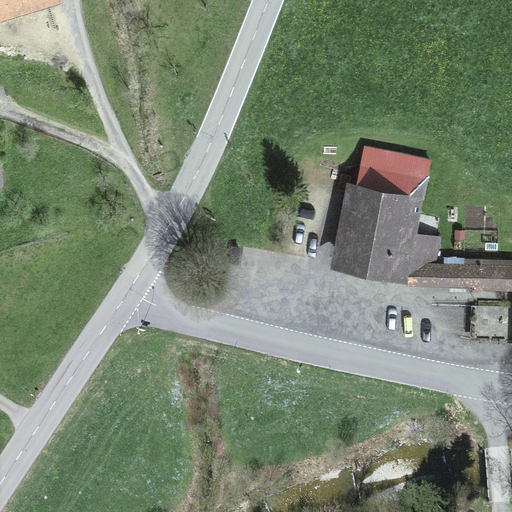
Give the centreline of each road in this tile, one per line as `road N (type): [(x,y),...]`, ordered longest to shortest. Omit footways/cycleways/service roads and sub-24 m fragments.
road 1 (unclassified): [(127,291),(186,319),(511,389)]
road 2 (tertiary): [(127,291),(188,188),(267,0)]
road 3 (tertiary): [(0,483),(127,291)]
